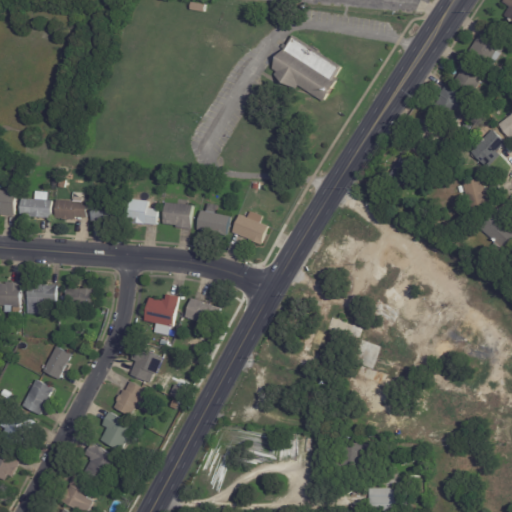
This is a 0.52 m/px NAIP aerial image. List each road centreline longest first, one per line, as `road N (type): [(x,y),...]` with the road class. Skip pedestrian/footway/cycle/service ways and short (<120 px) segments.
road 1 (secondary): [(459,0),(274,288),(149,511)]
road 2 (residential): [(132,257),(118,333),(22,511)]
road 3 (residential): [(274,288),(210,265),(0,247)]
